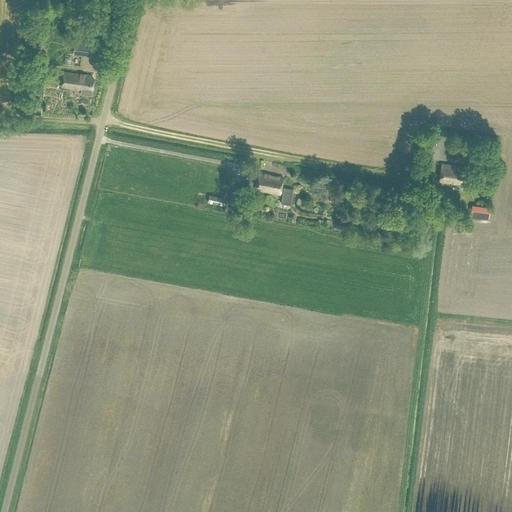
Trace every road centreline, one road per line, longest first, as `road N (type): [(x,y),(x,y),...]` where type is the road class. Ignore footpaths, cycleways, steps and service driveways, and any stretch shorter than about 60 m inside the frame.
road 1 (unclassified): [(4,511),(134,0)]
road 2 (track): [(0,117),(105,122),(405,178)]
